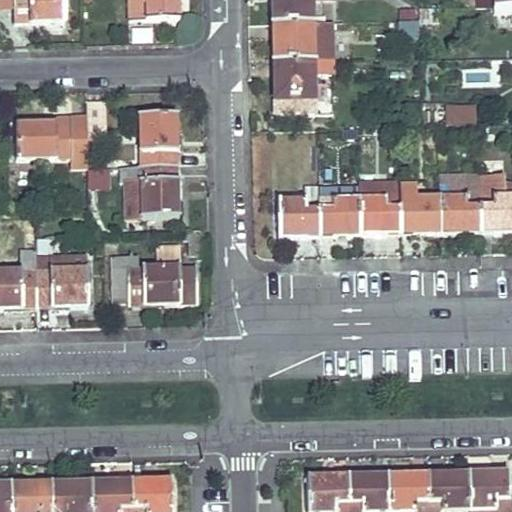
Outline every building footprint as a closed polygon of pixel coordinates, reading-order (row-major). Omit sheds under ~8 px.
[(0,0),(0,11),(13,11),(12,0),(0,0)] [(14,26),(64,25),(63,0),(12,0),(13,11),(14,26)] [(178,24),(178,0),(127,0),(128,24),(178,24)] [(283,0),(284,2),(273,2),(273,28),(285,27),(311,27),(310,2),(333,2),(332,0),(283,0)] [(511,0),(492,0),(493,9),(511,8),(511,0)] [(493,16),(511,15),(511,8),(493,9),(493,16)] [(418,11),(418,24),(418,26),(440,26),(439,11),(418,11)] [(418,26),(418,24),(398,25),(399,42),(419,42),(418,26)] [(331,26),(311,27),(312,64),(330,64),(332,64),(331,26)] [(273,28),(274,40),(285,39),(285,27),(273,28)] [(285,27),(285,39),(274,40),(274,65),(286,65),(312,64),(311,27),(285,27)] [(286,65),(286,77),(274,78),(275,104),(313,103),(312,77),(330,77),(330,64),(312,64),(286,65)] [(274,65),(274,78),(286,77),(286,65),(274,65)] [(86,120),(86,137),(106,137),(105,106),(85,106),(86,120)] [(450,130),(476,129),(475,113),(450,113),(450,130)] [(138,119),(139,171),(172,170),(171,156),(176,156),(176,118),(138,119)] [(87,171),(86,137),(86,120),(55,121),(56,127),(15,128),(15,173),(35,173),(36,163),(70,161),(70,171),(87,171)] [(177,184),(172,184),(172,170),(139,171),(119,171),(120,188),(123,188),(123,208),(140,207),(140,222),(178,221),(177,184)] [(87,191),(97,190),(96,173),(87,172),(87,191)] [(108,190),(108,172),(96,173),(97,190),(108,190)] [(479,179),(480,236),(511,236),(511,185),(504,185),(503,178),(479,179)] [(480,236),(479,179),(439,180),(439,201),(440,237),(480,236)] [(358,188),(358,202),(360,239),(400,238),(398,192),(398,190),(386,190),(386,187),(358,188)] [(317,190),(319,240),(360,239),(358,202),(332,203),(332,189),(317,190)] [(278,241),(319,240),(317,190),(304,190),(304,203),(278,204),(278,241)] [(398,192),(400,238),(440,237),(439,201),(414,201),(413,191),(398,192)] [(140,207),(123,208),(124,223),(140,222),(140,207)] [(204,232),(204,221),(179,221),(179,232),(204,232)] [(35,253),(35,261),(52,261),(52,243),(34,243),(35,253)] [(153,248),(153,267),(180,267),(180,248),(153,248)] [(35,306),(35,273),(35,261),(35,253),(20,254),(21,274),(0,274),(0,312),(22,312),(21,307),(35,306)] [(35,261),(35,273),(86,272),(86,260),(52,261),(35,261)] [(142,304),(143,309),(197,308),(196,274),(179,275),(179,271),(133,272),(133,261),(113,262),(114,305),(127,305),(142,304)] [(35,273),(35,306),(50,306),(50,311),(87,310),(86,272),(35,273)] [(468,477),(469,511),(511,511),(511,501),(508,502),(508,476),(468,477)] [(469,511),(468,477),(427,478),(428,511),(469,511)] [(428,511),(427,478),(387,479),(387,511),(428,511)] [(387,511),(387,479),(347,480),(347,511),(387,511)] [(347,511),(347,480),(306,481),(307,511),(347,511)] [(131,511),(132,484),(92,485),(92,511),(131,511)] [(132,484),(131,511),(172,511),(172,484),(132,484)] [(92,511),(92,485),(52,486),(52,511),(92,511)] [(12,511),(52,511),(52,486),(12,487),(12,511)] [(0,511),(12,511),(12,487),(0,487),(0,511)]
